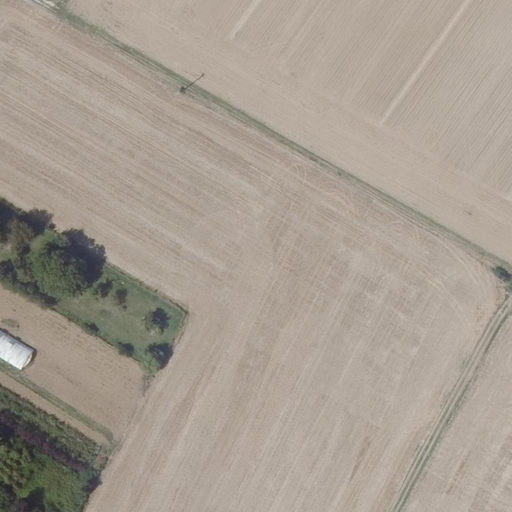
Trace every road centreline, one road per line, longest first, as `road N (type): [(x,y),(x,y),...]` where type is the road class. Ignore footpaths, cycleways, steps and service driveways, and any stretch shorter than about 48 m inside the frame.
road 1 (track): [(40,0),(511,277)]
road 2 (track): [(511,292),(396,511)]
